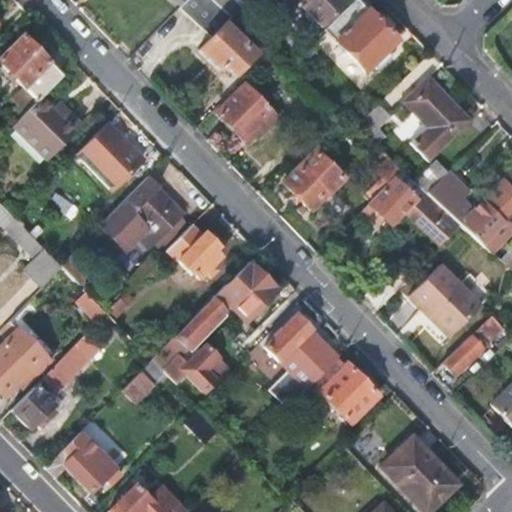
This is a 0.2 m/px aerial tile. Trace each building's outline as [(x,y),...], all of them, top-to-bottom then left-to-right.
[(167,0),(177,9),(186,0),(167,0)] [(186,0),(177,9),(175,11),(207,39),(194,53),(215,72),(219,68),(230,78),(249,54),(218,26),(227,17),(219,10),(207,0),(186,0)] [(207,0),(219,10),(229,0),(207,0)] [(229,0),(219,10),(227,17),(232,22),(255,0),(229,0)] [(342,6),(336,0),(267,0),(275,9),(281,3),(282,4),(286,0),(292,0),(302,9),(297,14),(315,32),(342,6)] [(355,0),(322,31),(364,74),(373,66),(385,55),(398,42),(356,0),(355,0)] [(0,57),(0,68),(20,89),(34,103),(41,96),(59,77),(20,38),(0,57)] [(306,46),(292,59),(300,67),(312,53),(306,46)] [(268,54),(251,71),(259,78),(276,61),(268,54)] [(391,60),(385,55),(373,66),(378,72),(391,60)] [(470,122),(426,79),(401,104),(427,131),(411,148),(427,164),(470,122)] [(269,119),(239,88),(211,115),(238,142),(242,137),(246,141),(269,119)] [(20,89),(10,100),(23,114),(34,103),(20,89)] [(62,117),(41,96),(34,103),(23,114),(11,126),(45,161),(81,126),(68,113),(62,117)] [(375,106),(350,128),(372,148),(382,138),(374,129),(386,118),(375,106)] [(78,157),(113,192),(142,162),(108,126),(78,157)] [(313,153),(282,184),(310,213),(342,181),(313,153)] [(436,162),(411,183),(422,193),(445,172),(436,162)] [(390,200),(439,248),(460,227),(422,193),(411,183),(399,172),(355,217),(363,226),(390,200)] [(422,193),(460,227),(487,251),(511,227),(511,193),(503,185),(472,214),(459,200),(465,195),(445,172),(422,193)] [(147,179),(110,216),(99,227),(125,254),(139,239),(150,250),(180,220),(170,210),(172,208),(156,193),(159,191),(147,179)] [(4,230),(14,220),(0,205),(0,228),(3,231),(4,230)] [(17,224),(42,250),(50,242),(25,216),(17,224)] [(4,230),(35,261),(26,270),(43,288),(51,280),(61,269),(59,267),(42,250),(17,224),(14,220),(4,230)] [(167,250),(179,262),(174,268),(186,281),(188,279),(194,285),(200,278),(205,284),(213,275),(208,270),(216,262),(211,257),(217,251),(214,248),(215,245),(208,239),(205,240),(191,226),(167,250)] [(77,286),(78,287),(89,276),(70,256),(59,267),(61,269),(77,286)] [(399,263),(360,301),(374,315),(412,276),(399,263)] [(246,265),(215,296),(242,324),(273,293),(246,265)] [(61,269),(51,280),(66,296),(77,286),(61,269)] [(407,302),(446,340),(476,308),(437,270),(407,302)] [(84,292),(73,303),(94,325),(105,314),(84,292)] [(210,301),(165,347),(177,358),(219,314),(221,312),(210,301)] [(293,319),(264,350),(277,363),(308,333),(310,330),(298,318),(295,321),(293,319)] [(498,329),(489,319),(473,335),(482,344),(498,329)] [(308,333),(277,363),(287,372),(270,390),(289,409),(306,391),(309,388),(333,363),(335,362),(339,358),(327,346),(325,349),(308,333)] [(482,344),(473,335),(441,365),(439,366),(452,380),(485,348),(482,344)] [(203,345),(179,369),(202,392),(214,380),(205,371),(217,359),(203,345)] [(34,376),(4,346),(0,349),(0,392),(4,396),(17,383),(22,389),(34,376)] [(41,379),(63,400),(95,368),(74,346),(41,379)] [(150,361),(120,392),(134,405),(163,375),(150,361)] [(346,427),(376,398),(345,366),(341,370),(333,363),(309,388),(346,427)] [(511,384),(485,411),(510,437),(511,434),(511,384)] [(33,387),(10,411),(28,429),(34,424),(41,431),(51,422),(44,414),(52,406),(33,387)] [(81,439),(112,471),(126,457),(94,426),(81,439)] [(65,471),(88,495),(102,481),(108,487),(118,477),(112,471),(81,439),(58,462),(55,459),(43,471),(55,483),(65,471)] [(380,471),(418,511),(426,511),(452,488),(410,442),(380,471)] [(108,511),(183,511),(161,489),(148,501),(134,487),(108,511)]
